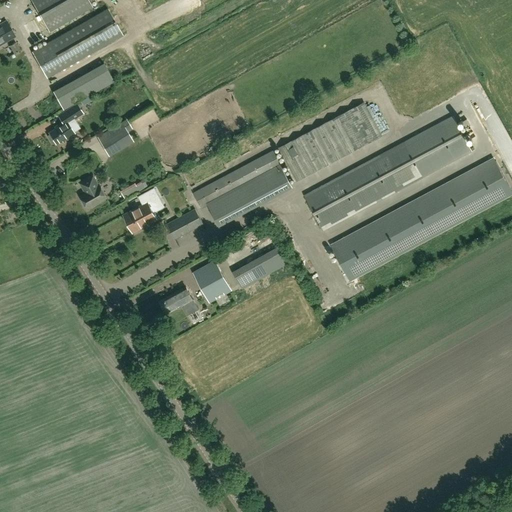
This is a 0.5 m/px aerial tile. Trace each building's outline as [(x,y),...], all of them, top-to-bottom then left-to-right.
[(31,0),(49,31),(92,6),(87,0),(31,0)] [(47,78),(123,35),(108,9),(32,51),(47,78)] [(0,45),(15,37),(6,20),(0,23),(0,45)] [(14,53),(20,50),(15,42),(9,46),(14,53)] [(63,110),(114,81),(103,62),(52,91),(63,110)] [(83,106),(92,100),(90,96),(80,101),(83,106)] [(63,141),(74,133),(68,123),(83,113),(77,103),(61,113),(65,120),(54,127),(55,128),(49,132),(50,134),(48,136),(53,143),(55,142),(56,144),(62,140),(63,141)] [(297,181),(356,149),(381,136),(363,103),(338,116),(279,147),(297,181)] [(324,230),(472,151),(453,116),(305,195),(324,230)] [(134,142),(127,132),(132,129),(126,119),(97,136),(109,157),(134,142)] [(293,187),(281,165),(273,151),(194,193),(202,208),(208,205),(219,226),(293,187)] [(511,192),(494,158),(331,245),(350,281),(511,194),(511,192)] [(99,186),(94,176),(81,183),(86,193),(81,196),(83,200),(82,202),(85,206),(86,206),(88,209),(107,198),(100,185),(99,186)] [(125,200),(140,191),(135,183),(121,191),(125,200)] [(133,232),(157,219),(151,208),(160,203),(157,197),(159,196),(154,188),(138,197),(143,205),(124,216),(133,232)] [(174,239),(203,224),(195,209),(166,225),(174,239)] [(259,227),(244,235),(247,242),(262,234),(259,227)] [(242,238),(232,244),(235,249),(245,243),(242,238)] [(242,288),(288,263),(280,250),(235,275),(242,288)] [(224,291),(225,294),(231,290),(215,261),(205,267),(213,282),(202,287),(210,302),(216,299),(215,296),(224,291)] [(186,287),(160,301),(167,314),(182,306),(187,315),(198,309),(186,287)]
